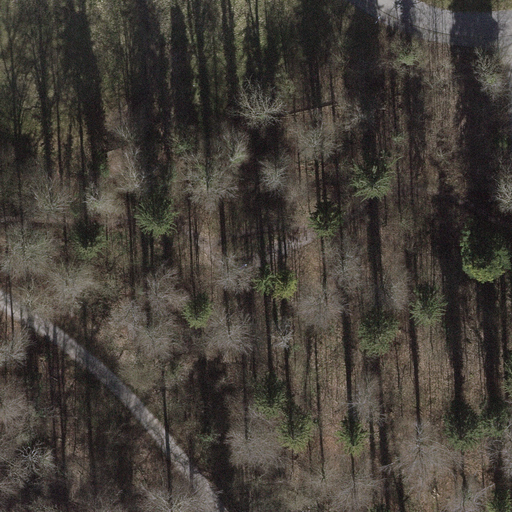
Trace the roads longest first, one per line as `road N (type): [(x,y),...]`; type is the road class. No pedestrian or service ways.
road 1 (track): [(0,301),(112,378),(221,511)]
road 2 (track): [(139,0),(150,87),(128,120),(30,146),(0,138)]
road 3 (residential): [(511,22),(430,20),(382,0)]
